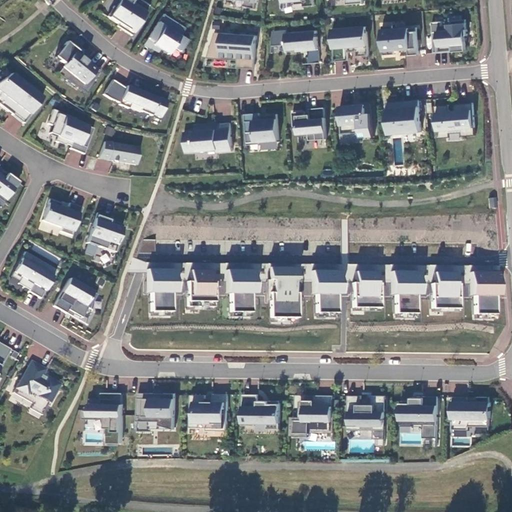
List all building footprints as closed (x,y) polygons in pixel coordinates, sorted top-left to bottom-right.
[(114,7),(107,17),(118,24),(117,27),(132,36),(141,22),(138,21),(143,15),(145,16),(151,6),(140,0),(120,0),(116,7),(114,7)] [(258,0),(233,0),(237,1),(236,0),(245,0),(246,0),(244,6),(256,9),(258,0)] [(185,29),(163,14),(144,44),(153,50),(155,47),(169,55),(173,48),(180,52),(187,41),(180,37),(185,29)] [(433,23),(435,54),(436,54),(436,53),(449,52),(449,49),(449,46),(453,46),(454,49),(454,52),(468,51),(466,36),(469,36),(468,30),(467,20),(451,21),(452,24),(443,25),(443,22),(433,23)] [(394,25),(383,26),(385,55),(396,54),(396,50),(410,49),(410,56),(420,55),(418,31),(418,27),(411,28),(394,29),(394,25)] [(333,29),(336,62),(350,60),(349,52),(349,47),(358,47),(358,52),(358,56),(370,56),(367,27),(333,29)] [(318,31),(287,33),(288,52),(309,50),(310,64),(305,64),(311,64),(320,63),(318,31)] [(215,33),(205,66),(206,66),(209,55),(239,57),(238,68),(255,69),(257,35),(215,33)] [(81,54),(67,42),(55,57),(64,65),(62,68),(69,74),(64,80),(86,94),(100,72),(86,63),(79,57),(81,54)] [(88,59),(81,54),(79,57),(86,63),(88,59)] [(57,74),(64,80),(69,74),(62,68),(57,74)] [(0,82),(0,106),(24,124),(43,99),(12,74),(0,82)] [(125,88),(113,80),(103,95),(110,99),(120,103),(119,105),(129,109),(130,104),(142,109),(141,112),(152,116),(153,115),(161,118),(168,101),(145,92),(144,94),(126,87),(125,88)] [(420,100),(388,103),(391,135),(423,132),(420,100)] [(450,105),(436,106),(439,138),(452,137),(451,130),(463,129),(463,136),(477,135),(474,103),(461,104),(461,107),(456,107),(456,104),(455,104),(456,111),(451,112),(450,105)] [(355,105),(341,107),(343,134),(362,133),(362,138),(376,136),(373,104),(366,105),(355,105)] [(310,141),(328,139),(325,108),(310,109),(311,115),(307,115),(307,111),(293,112),(295,127),(299,127),(299,134),(309,134),(310,141)] [(76,119),(53,110),(47,125),(52,126),(49,134),(57,138),(55,142),(65,146),(66,144),(68,139),(72,141),(70,146),(69,150),(84,155),(94,129),(75,122),(76,119)] [(261,113),(246,114),(249,145),(262,144),(261,142),(281,140),(278,114),(267,115),(267,117),(261,118),(261,115),(261,113)] [(219,152),(234,151),(232,123),(213,125),(213,128),(209,128),(209,125),(196,126),(197,131),(185,132),(186,153),(219,150),(219,152)] [(98,159),(136,166),(139,148),(104,143),(98,159)] [(0,202),(3,204),(18,183),(11,178),(7,175),(6,175),(1,172),(2,171),(0,170),(0,202)] [(76,224),(82,209),(69,204),(67,208),(66,211),(59,209),(60,206),(61,205),(48,201),(41,222),(60,228),(59,233),(70,237),(75,223),(76,224)] [(85,244),(113,254),(123,226),(113,222),(113,223),(112,226),(108,225),(109,222),(110,219),(96,214),(85,244)] [(141,251),(153,252),(155,241),(142,239),(141,251)] [(56,271),(24,253),(10,277),(18,282),(16,285),(28,291),(27,292),(40,300),(56,271)] [(103,264),(110,259),(105,253),(98,257),(103,264)] [(269,301),(268,318),(296,319),(296,302),(299,302),(299,282),(299,280),(297,281),(296,268),(268,268),(268,281),(265,280),(265,282),(265,301),(269,301)] [(151,294),(149,312),(171,312),(171,294),(174,294),(174,281),(175,270),(147,269),(147,273),(147,293),(151,294)] [(186,282),(186,307),(213,307),(214,282),(211,282),(211,270),(190,270),(190,282),(186,282)] [(254,271),(226,270),(226,282),(226,294),(229,294),(229,313),(250,313),(250,294),(254,295),(254,282),(254,271)] [(339,271),(311,271),(311,283),(311,295),(315,295),(314,314),(335,314),(335,296),(339,296),(339,283),(339,271)] [(351,284),(351,308),(378,309),(378,284),(375,284),(375,272),(354,272),(354,284),(351,284)] [(418,272),(390,272),(390,283),(390,296),(393,296),(393,314),(414,314),(415,296),(418,296),(418,284),(418,272)] [(430,284),(429,309),(457,309),(457,284),(454,284),(454,273),(433,273),(433,284),(430,284)] [(496,273),(469,273),(469,285),(469,296),(472,296),(472,314),(493,315),(493,296),(496,296),(496,273)] [(69,280),(53,307),(66,315),(67,313),(72,316),(73,315),(81,319),(87,309),(89,310),(97,296),(69,280)] [(0,367),(10,351),(0,345),(0,367)] [(31,363),(13,395),(24,401),(24,400),(33,405),(30,410),(42,417),(59,386),(46,378),(42,385),(38,383),(45,371),(31,363)] [(125,394),(103,394),(103,405),(91,405),(91,411),(87,411),(87,419),(108,420),(108,428),(110,428),(110,444),(123,444),(124,444),(125,394)] [(177,394),(140,394),(140,422),(140,429),(152,430),(152,422),(162,422),(162,425),(162,428),(171,428),(177,430),(177,394)] [(229,432),(230,395),(214,395),(214,403),(208,403),(208,396),(192,396),(192,428),(192,434),(193,434),(193,428),(208,428),(208,432),(229,432)] [(269,430),(282,430),(282,402),(270,402),(265,402),(260,402),(260,395),(245,395),(244,426),(257,426),(257,424),(269,424),(269,430)] [(308,396),(297,396),(297,411),(306,412),(305,420),(297,420),(297,436),(312,437),(312,431),(334,432),(335,396),(316,396),(316,401),(308,401),(308,396)] [(363,397),(350,397),(350,430),(364,430),(364,427),(376,427),(376,431),(386,431),(386,440),(387,440),(387,431),(387,397),(374,397),(373,405),(363,405),(363,397)] [(412,402),(402,402),(402,425),(428,425),(427,439),(439,439),(439,448),(439,447),(439,439),(440,397),(419,397),(418,399),(412,399),(412,402)] [(492,420),(492,403),(491,403),(491,398),(478,398),(478,400),(470,400),(470,398),(455,398),(454,430),(471,430),(471,427),(490,427),(490,431),(491,431),(491,427),(491,420),(492,420)] [(110,428),(108,428),(107,446),(123,447),(123,444),(110,444),(110,428)]
